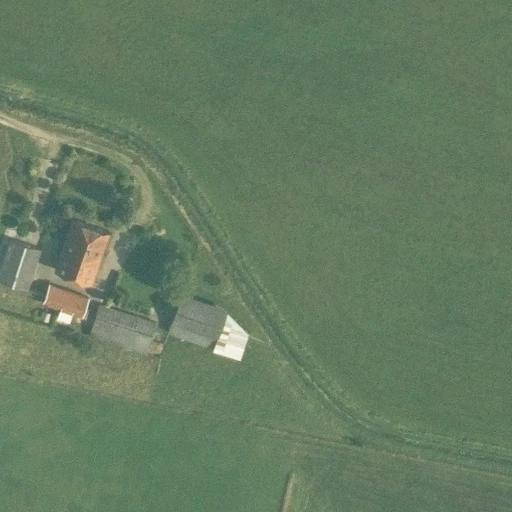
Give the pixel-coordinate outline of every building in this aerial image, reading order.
[(90,282),(108,231),(72,218),(54,270),(90,282)] [(4,229),(0,243),(0,245),(5,247),(0,261),(0,280),(27,289),(40,248),(14,240),(16,233),(4,229)] [(89,296),(49,282),(42,303),(81,317),(89,296)] [(130,297),(117,292),(114,301),(126,306),(130,297)] [(178,296),(171,294),(165,313),(172,315),(178,296)] [(87,336),(145,354),(155,322),(98,303),(87,336)]
